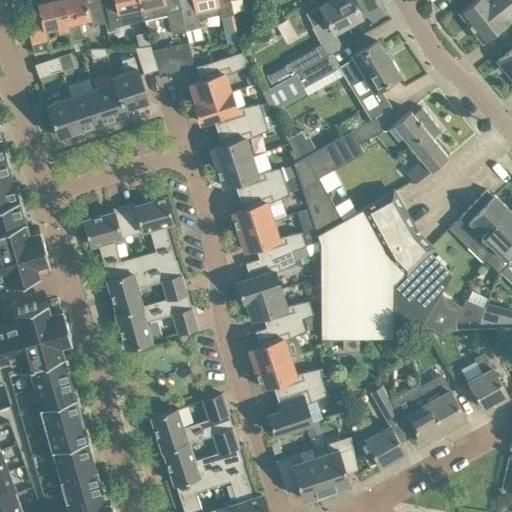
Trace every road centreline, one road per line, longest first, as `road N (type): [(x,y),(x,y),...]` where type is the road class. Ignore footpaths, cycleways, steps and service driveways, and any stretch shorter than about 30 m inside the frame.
road 1 (residential): [(282,511),(217,319),(215,239),(187,152)]
road 2 (residential): [(138,511),(70,280)]
road 3 (residential): [(47,192),(0,24)]
road 4 (residential): [(511,130),(428,46),(402,0)]
road 5 (residential): [(363,511),(507,428)]
road 6 (residential): [(187,152),(47,192)]
